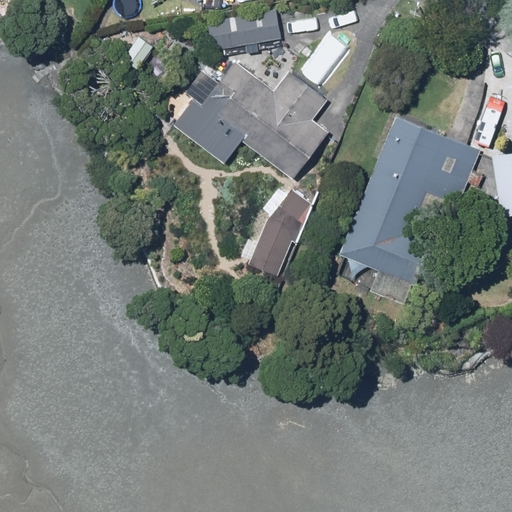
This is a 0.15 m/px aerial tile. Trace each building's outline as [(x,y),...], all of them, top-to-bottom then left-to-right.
[(209,23),(214,51),(277,40),(272,12),(209,23)] [(231,63),(201,107),(189,99),(169,127),(181,135),(180,137),(221,165),(238,140),(291,178),(325,131),(310,120),(324,100),(288,75),(274,95),(271,93),(272,91),(231,63)] [(478,152),(393,118),(337,255),(422,290),(478,152)] [(511,153),(488,157),(496,216),(511,213),(511,153)] [(250,269),(276,280),(310,203),(284,192),(250,269)]
